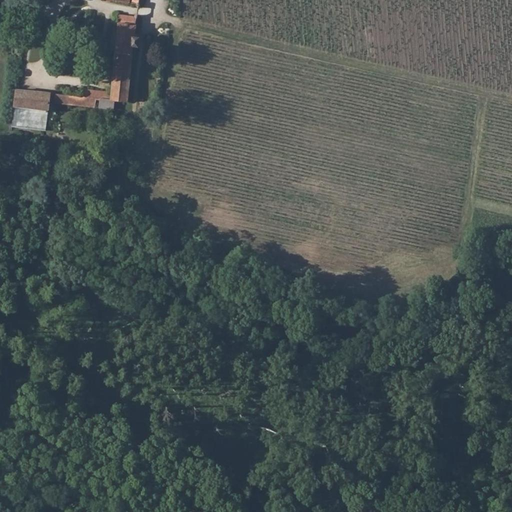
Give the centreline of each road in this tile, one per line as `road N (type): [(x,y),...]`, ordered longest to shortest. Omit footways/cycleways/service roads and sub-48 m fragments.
road 1 (track): [(511,99),(173,23),(151,10)]
road 2 (track): [(484,94),(462,247)]
